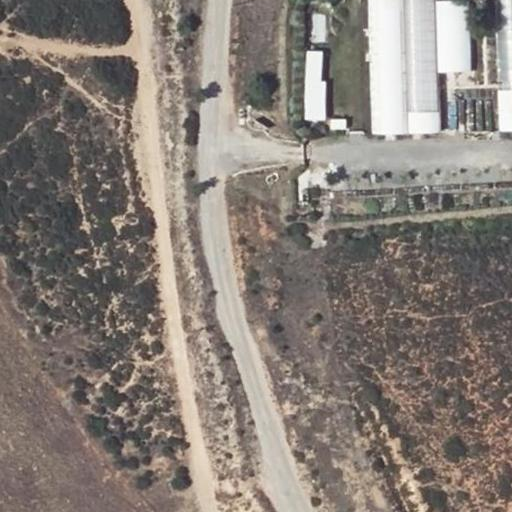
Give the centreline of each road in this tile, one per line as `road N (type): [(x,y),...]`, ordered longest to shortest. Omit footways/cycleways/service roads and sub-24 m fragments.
road 1 (unclassified): [(220,0),(210,120),(216,241),(292,511)]
road 2 (track): [(135,0),(190,394),(215,511)]
